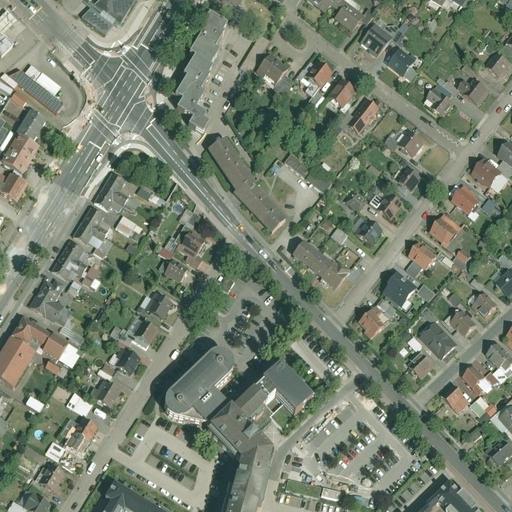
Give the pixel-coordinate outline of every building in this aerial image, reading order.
[(118,29),(134,0),(100,0),(81,22),(104,39),(113,26),(118,29)] [(240,0),(221,0),(219,4),(233,12),(240,0)] [(334,0),(305,0),(323,14),(334,0)] [(449,1),(463,9),(467,0),(429,0),(429,1),(444,9),(449,1)] [(333,21),(351,33),(361,19),(343,7),(333,21)] [(0,48),(0,57),(3,61),(15,49),(5,38),(18,26),(7,15),(0,21),(0,48)] [(190,121),(186,128),(199,136),(206,125),(201,122),(204,116),(193,110),(202,96),(198,93),(207,78),(206,77),(210,69),(208,68),(217,53),(213,50),(226,28),(210,18),(187,56),(192,59),(181,78),(184,79),(172,98),(179,102),(174,111),(190,121)] [(358,46),(377,61),(390,43),(372,29),(358,46)] [(252,70),(263,50),(254,44),(242,65),(252,70)] [(387,68),(403,81),(415,64),(398,52),(387,68)] [(285,74),(268,60),(259,72),(277,85),(285,74)] [(509,67),(498,60),(489,72),(499,80),(509,67)] [(19,67),(10,77),(55,113),(63,103),(54,96),(60,88),(31,65),(25,72),(19,67)] [(330,76),(317,67),(306,81),(318,91),(330,76)] [(355,96),(339,85),(328,100),(343,111),(355,96)] [(485,94),(474,85),(461,99),(472,108),(485,94)] [(431,113),(441,119),(451,103),(434,92),(428,100),(436,106),(431,113)] [(0,196),(12,204),(24,186),(12,179),(14,175),(21,179),(38,150),(31,146),(45,123),(22,110),(27,102),(12,93),(0,113),(0,196)] [(378,111),(367,103),(349,130),(360,137),(378,111)] [(422,144),(413,138),(402,153),(412,159),(422,144)] [(218,145),(205,153),(235,200),(248,192),(218,145)] [(498,159),(511,169),(511,168),(511,154),(505,149),(498,159)] [(290,155),(282,165),(321,196),(329,186),(290,155)] [(473,178),(491,190),(499,178),(482,165),(473,178)] [(420,180),(409,173),(400,186),(411,193),(420,180)] [(124,186),(111,178),(92,211),(104,218),(109,210),(123,218),(119,224),(133,232),(137,226),(131,223),(141,207),(132,202),(135,197),(122,190),(124,186)] [(235,200),(268,234),(280,223),(248,192),(235,200)] [(454,204),(470,217),(478,207),(462,194),(454,204)] [(366,204),(354,195),(346,206),(358,214),(366,204)] [(399,208),(386,198),(375,211),(387,221),(399,208)] [(481,210),(490,216),(497,208),(488,201),(481,210)] [(184,212),(177,224),(184,228),(191,216),(184,212)] [(100,220),(88,213),(73,240),(85,247),(91,238),(102,244),(110,229),(99,222),(100,220)] [(440,245),(446,249),(457,236),(441,224),(431,237),(440,245)] [(378,234),(367,225),(357,239),(368,247),(378,234)] [(202,262),(199,259),(209,242),(184,227),(175,243),(180,246),(176,252),(187,259),(185,263),(197,270),(202,262)] [(329,238),(339,247),(346,238),(336,230),(329,238)] [(293,258),(337,291),(350,274),(326,256),(323,260),(303,244),(293,258)] [(83,253),(71,246),(52,275),(63,282),(70,271),(81,278),(87,268),(78,262),(83,253)] [(435,259),(418,247),(408,260),(417,267),(425,273),(435,259)] [(465,272),(471,259),(458,252),(452,266),(465,272)] [(180,287),(188,274),(170,264),(163,277),(180,287)] [(94,281),(99,274),(90,268),(80,285),(93,293),(99,284),(94,281)] [(496,287),(508,300),(511,295),(511,273),(496,287)] [(394,276),(380,293),(400,310),(414,293),(394,276)] [(221,293),(228,296),(234,284),(227,280),(221,293)] [(480,292),(482,287),(473,282),(470,287),(480,292)] [(36,302),(30,310),(40,317),(42,314),(53,321),(62,308),(52,302),(62,288),(55,283),(51,288),(45,284),(34,300),(36,302)] [(66,295),(75,299),(80,287),(71,283),(66,295)] [(416,296),(427,305),(434,296),(423,287),(416,296)] [(161,321),(172,306),(160,297),(149,313),(161,321)] [(474,307),(486,320),(496,310),(484,297),(474,307)] [(451,326),(468,341),(478,329),(461,315),(451,326)] [(358,328),(372,340),(383,328),(368,316),(358,328)] [(47,337),(20,321),(8,341),(23,350),(28,343),(42,350),(39,355),(71,373),(80,358),(46,338),(47,337)] [(147,345),(155,331),(144,324),(135,338),(147,345)] [(455,349),(435,328),(422,341),(442,361),(455,349)] [(69,340),(72,335),(62,329),(59,335),(69,340)] [(414,354),(421,350),(413,339),(407,343),(414,354)] [(23,350),(8,341),(0,353),(0,384),(10,391),(32,356),(23,350)] [(511,362),(498,349),(485,362),(492,370),(497,375),(511,362)] [(137,359),(127,353),(117,371),(128,377),(137,359)] [(408,370),(419,382),(433,369),(422,357),(408,370)] [(200,365),(177,387),(164,401),(160,407),(160,414),(163,420),(171,424),(200,430),(205,433),(202,437),(232,466),(220,511),(256,511),(270,457),(248,432),(261,419),(279,436),(314,399),(279,363),(227,414),(210,395),(226,379),(229,375),(229,369),(225,363),(222,359),(215,358),(208,358),(200,365)] [(108,383),(114,373),(102,366),(96,377),(108,383)] [(484,382),(474,373),(465,383),(474,392),(484,382)] [(118,391),(106,384),(94,404),(106,411),(118,391)] [(469,407),(455,392),(444,402),(458,417),(469,407)] [(65,409),(84,420),(91,407),(72,396),(65,409)] [(478,420),(485,414),(490,418),(495,413),(480,398),(468,410),(478,420)] [(37,416),(42,408),(27,399),(22,407),(37,416)] [(511,410),(498,423),(511,437),(511,410)] [(481,425),(489,422),(486,416),(478,419),(481,425)] [(82,422),(65,450),(79,459),(97,431),(82,422)] [(511,456),(511,453),(503,443),(489,455),(499,467),(511,456)] [(52,444),(43,457),(56,465),(64,452),(52,444)] [(59,476),(48,470),(37,487),(48,494),(59,476)] [(288,471),(284,493),(338,505),(341,494),(309,487),(311,476),(288,471)] [(480,511),(452,481),(418,511),(438,511),(439,511),(480,511)] [(153,511),(111,486),(102,502),(108,506),(104,511),(153,511)] [(36,511),(43,502),(28,492),(16,511),(17,511),(36,511)]
